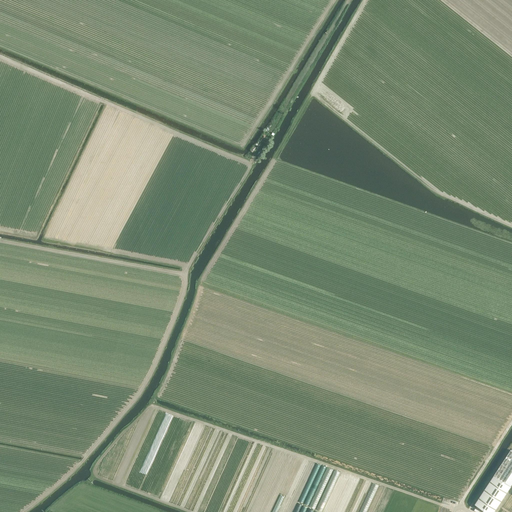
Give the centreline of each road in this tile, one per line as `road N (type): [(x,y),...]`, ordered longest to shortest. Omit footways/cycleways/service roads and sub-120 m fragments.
road 1 (track): [(188,267),(138,394),(71,473),(25,511)]
road 2 (track): [(250,164),(0,57)]
road 3 (track): [(183,273),(0,240)]
road 4 (track): [(244,146),(336,0)]
